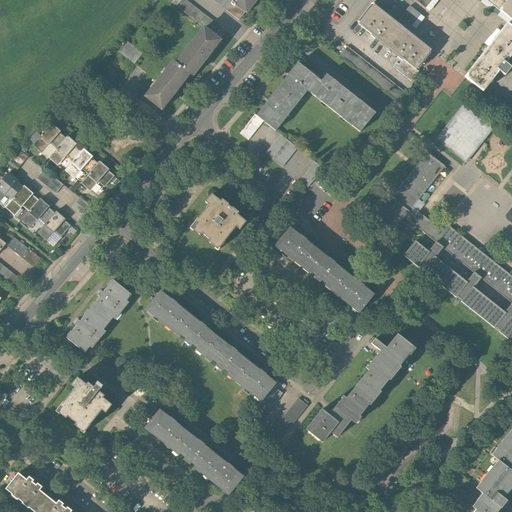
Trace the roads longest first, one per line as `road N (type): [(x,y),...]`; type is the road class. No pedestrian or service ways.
road 1 (residential): [(110,221),(314,385)]
road 2 (unclassified): [(0,347),(110,221)]
road 3 (unclassified): [(200,124),(304,0)]
road 4 (residential): [(200,124),(323,228)]
road 5 (residential): [(0,424),(109,511)]
road 6 (unclassified): [(110,221),(200,124)]
